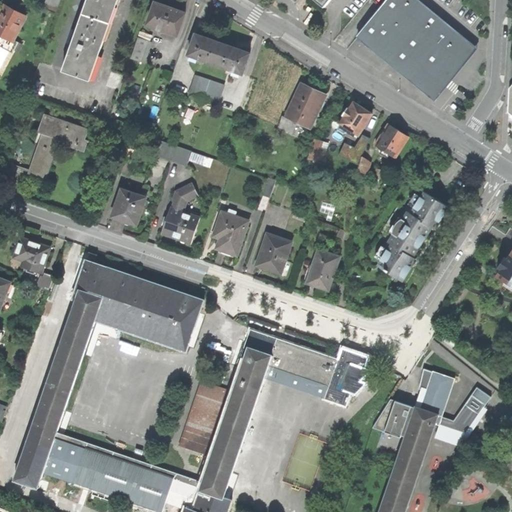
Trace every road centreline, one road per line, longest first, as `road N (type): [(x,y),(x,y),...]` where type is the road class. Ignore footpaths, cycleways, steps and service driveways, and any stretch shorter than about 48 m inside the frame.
road 1 (residential): [(0,205),(398,333),(417,319),(510,174)]
road 2 (residential): [(232,0),(461,143)]
road 3 (residential): [(501,0),(497,89),(461,143)]
